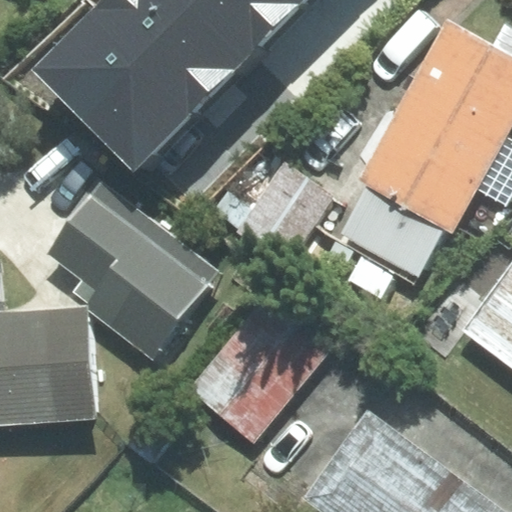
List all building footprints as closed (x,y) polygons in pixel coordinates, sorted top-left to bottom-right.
[(215,0),(101,0),(193,91),(250,34),(215,0)] [(380,10),(390,0),(285,0),(325,43),(371,0),(380,10)] [(511,32),(504,46),(462,23),(354,215),(438,263),(455,232),(467,239),(511,158),(511,32)] [(343,199),(294,164),(243,235),(292,270),(343,199)] [(511,278),(471,328),(511,362),(511,278)] [(344,352),(281,297),(198,391),(262,447),(344,352)] [(0,430),(114,432),(116,318),(0,316),(0,430)] [(511,511),(386,420),(322,508),(327,511),(511,511)]
